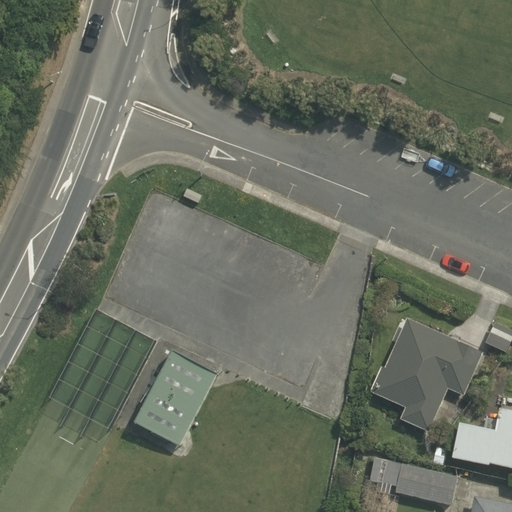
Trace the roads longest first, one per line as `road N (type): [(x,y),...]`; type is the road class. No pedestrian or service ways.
road 1 (residential): [(511,257),(95,88)]
road 2 (secondary): [(0,309),(95,88)]
